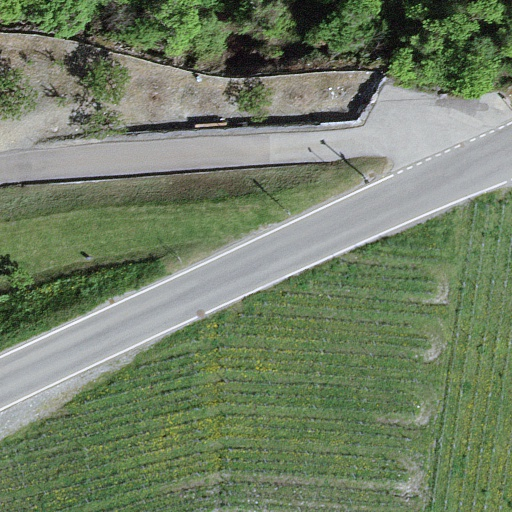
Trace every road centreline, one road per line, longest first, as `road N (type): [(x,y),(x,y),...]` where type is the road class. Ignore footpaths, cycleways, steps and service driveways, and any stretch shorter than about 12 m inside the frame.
road 1 (unclassified): [(0,384),(511,146)]
road 2 (track): [(0,170),(447,136),(493,156)]
